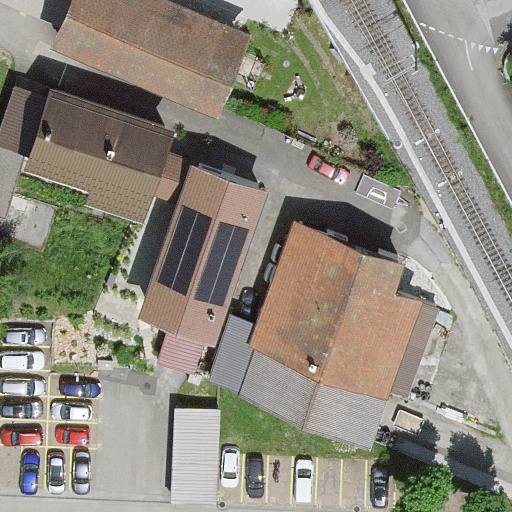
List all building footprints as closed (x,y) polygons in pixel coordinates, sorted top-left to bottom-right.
[(250,27),(184,0),(70,0),(55,38),(217,105),(250,27)] [(169,126),(47,88),(26,155),(93,176),(88,191),(143,208),(169,126)] [(39,100),(18,93),(0,147),(0,202),(5,204),(39,100)] [(265,182),(191,156),(140,305),(215,331),(223,306),(265,182)] [(405,252),(292,215),(257,317),(223,306),(215,331),(203,367),(246,381),(243,389),(371,432),(387,384),(407,391),(436,303),(392,289),(405,252)] [(217,407),(174,407),(174,495),(217,495),(217,407)]
